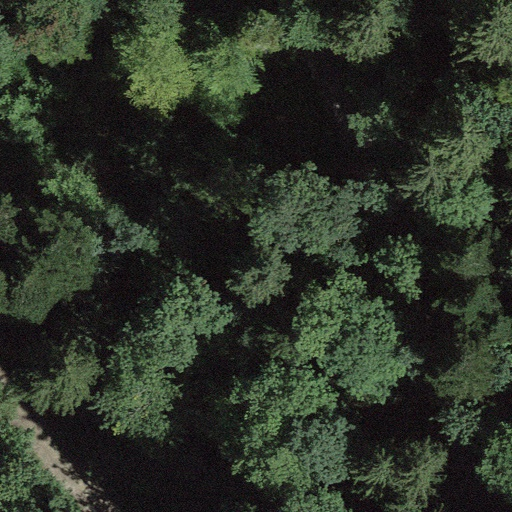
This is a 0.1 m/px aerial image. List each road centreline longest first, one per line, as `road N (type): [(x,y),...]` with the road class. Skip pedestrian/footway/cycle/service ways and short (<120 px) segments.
road 1 (track): [(301,0),(398,244),(485,511)]
road 2 (track): [(0,350),(121,511)]
